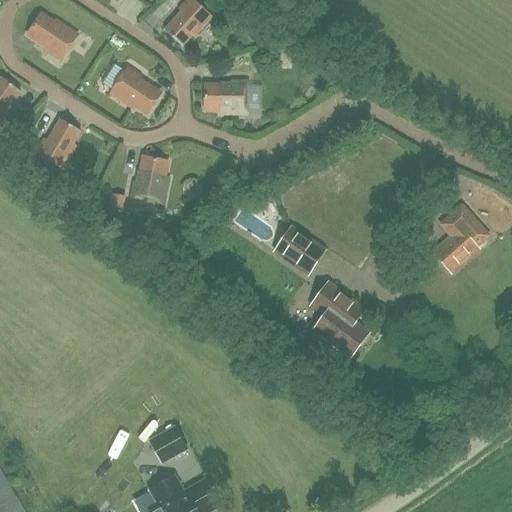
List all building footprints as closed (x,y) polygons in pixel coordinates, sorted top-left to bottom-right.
[(163,31),(181,47),(191,36),(194,38),(212,19),(190,0),(186,0),(178,9),(181,12),(163,31)] [(46,52),(59,61),(77,34),(56,20),(53,23),(41,15),(27,35),(49,49),(46,52)] [(138,80),(141,76),(128,67),(110,94),(131,109),(134,106),(146,114),(160,94),(138,80)] [(5,112),(20,92),(1,78),(0,78),(0,125),(8,115),(5,112)] [(220,114),(246,114),(246,82),(231,82),(231,86),(204,86),(204,110),(220,110),(220,114)] [(46,141),(43,139),(35,153),(63,169),(76,146),(72,144),(80,131),(59,119),(46,141)] [(166,162),(143,157),(138,183),(134,182),(131,198),(162,204),(167,178),(163,178),(166,162)] [(126,200),(110,196),(106,214),(122,217),(126,200)] [(388,233),(403,243),(423,215),(408,205),(388,233)] [(477,247),(489,236),(462,206),(441,225),(451,236),(432,253),(450,275),(479,250),(477,247)] [(292,228),(276,251),(309,274),(324,251),(292,228)] [(306,348),(314,354),(334,369),(346,353),(350,357),(368,333),(354,323),(364,310),(328,284),(312,306),(326,316),(315,330),(317,332),(306,348)] [(174,428),(149,442),(161,464),(186,450),(174,428)] [(0,511),(22,511),(0,474),(0,511)] [(208,511),(219,506),(205,481),(183,494),(174,477),(149,492),(159,509),(154,511),(208,511)]
